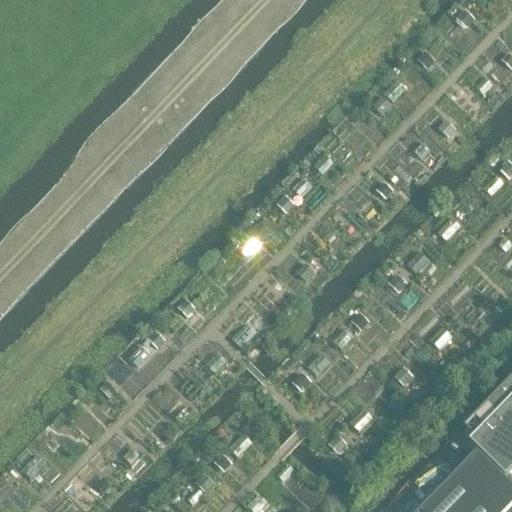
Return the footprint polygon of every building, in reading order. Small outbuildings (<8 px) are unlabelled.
[(465,14),(456,23),(466,33),(474,24),(465,14)] [(425,56),(417,64),(426,74),(435,65),(425,56)] [(511,60),(508,57),(501,65),(511,74),(511,72),(511,60)] [(381,101),(372,110),(382,120),(391,110),(381,101)] [(435,112),(426,120),(436,130),(444,121),(435,112)] [(446,124),(438,133),(448,142),(455,134),(446,124)] [(511,168),(508,165),(499,175),(508,184),(511,180),(511,168)] [(384,186),(376,195),(385,204),(393,195),(384,186)] [(285,200),(277,209),(286,218),(295,210),(285,200)] [(259,227),(251,235),(261,245),(269,236),(259,227)] [(306,268),(296,277),(306,286),(315,277),(306,268)] [(396,279),(388,288),(399,297),(407,288),(396,279)] [(186,304),(178,312),(187,321),(195,313),(186,304)] [(257,318),(249,326),(259,335),(267,327),(257,318)] [(360,318),(351,326),(360,335),(369,327),(360,318)] [(155,335),(147,343),(157,354),(165,345),(155,335)] [(403,372),(394,381),(403,391),(413,381),(403,372)] [(302,377),(291,387),(301,397),(312,387),(302,377)] [(505,484),(509,480),(511,476),(511,383),(463,434),(474,444),(469,449),(505,484)] [(107,385),(100,393),(109,402),(117,395),(107,385)] [(179,419),(186,412),(175,402),(168,410),(179,419)] [(337,440),(328,449),(337,458),(347,449),(337,440)] [(222,459),(214,467),(224,477),(232,468),(222,459)] [(511,511),(511,495),(476,460),(425,511),(511,511)] [(295,478),(286,469),(277,478),(287,487),(295,478)] [(204,479),(195,487),(205,497),(213,488),(204,479)] [(103,482),(95,490),(103,498),(111,489),(103,482)]
